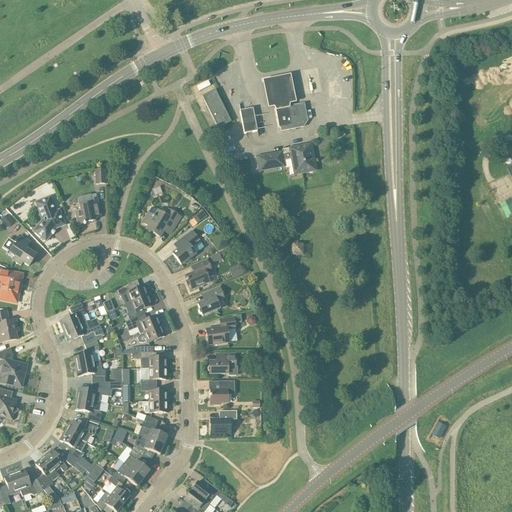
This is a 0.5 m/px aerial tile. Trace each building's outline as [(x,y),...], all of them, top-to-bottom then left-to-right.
[(267,82),(273,109),(300,104),(294,78),(267,82)] [(218,128),(230,122),(215,91),(202,97),(218,128)] [(303,128),(307,121),(304,104),(276,110),(279,127),(280,127),(280,132),(303,128)] [(250,133),(257,131),(253,109),(246,110),(239,111),(244,134),(250,133)] [(315,171),(310,145),(289,149),(289,153),(282,154),(282,153),(257,157),(259,171),(284,166),(283,161),(291,159),(294,174),(315,171)] [(95,185),(106,184),(106,169),(94,170),(95,185)] [(92,200),(91,195),(77,197),(80,212),(75,213),(78,224),(95,221),(94,216),(100,215),(96,199),(92,200)] [(56,212),(50,197),(35,203),(42,220),(33,231),(45,241),(51,234),(53,235),(56,231),(54,230),(56,229),(65,225),(59,210),(56,212)] [(511,198),(499,205),(505,219),(511,216),(511,198)] [(181,217),(168,209),(164,215),(157,211),(154,216),(148,213),(142,223),(148,226),(146,229),(159,237),(163,232),(170,236),(181,217)] [(0,219),(0,220),(4,227),(5,226),(13,221),(8,214),(1,219),(0,219)] [(181,265),(195,254),(189,247),(198,240),(192,232),(174,245),(177,250),(172,254),(181,265)] [(28,267),(32,261),(31,260),(34,255),(25,249),(29,243),(19,236),(14,244),(14,245),(9,253),(15,257),(12,261),(20,266),(23,263),(28,267)] [(309,256),(309,244),(291,243),(290,255),(309,256)] [(198,289),(204,287),(203,285),(209,282),(205,274),(212,271),(207,260),(190,267),(193,273),(185,276),(191,290),(197,287),(198,289)] [(229,268),(231,278),(242,275),(239,265),(229,268)] [(0,299),(16,303),(22,275),(0,270),(0,285),(1,286),(0,289),(0,299)] [(131,303),(148,296),(144,286),(140,287),(137,281),(128,284),(128,286),(117,291),(119,296),(126,293),(131,303)] [(202,316),(219,309),(216,302),(224,298),(219,287),(200,295),(204,302),(197,304),(199,309),(198,311),(199,314),(201,314),(202,316)] [(130,322),(145,315),(142,310),(152,306),(148,296),(131,303),(135,313),(127,316),(130,321),(130,322)] [(100,317),(106,314),(99,297),(93,300),(100,317)] [(105,301),(107,311),(114,310),(112,300),(105,301)] [(64,332),(86,323),(83,316),(85,313),(81,304),(69,309),(71,314),(72,314),(73,316),(59,322),(64,332)] [(8,321),(6,311),(0,312),(0,342),(16,340),(15,332),(17,331),(15,320),(8,321)] [(113,312),(107,314),(110,320),(116,318),(113,312)] [(143,334),(161,326),(156,316),(147,320),(145,315),(130,322),(130,321),(125,323),(129,332),(137,328),(140,334),(143,333),(143,334)] [(249,317),(247,320),(247,323),(250,325),(253,325),(255,322),(255,319),(252,316),(249,317)] [(208,346),(229,343),(227,330),(235,329),(234,317),(219,319),(220,328),(205,330),(208,346)] [(96,340),(104,337),(100,327),(98,326),(89,330),(86,323),(64,332),(68,342),(81,337),(82,339),(81,339),(84,345),(96,340)] [(161,326),(143,334),(144,334),(140,336),(137,339),(139,343),(143,344),(147,342),(147,344),(165,336),(161,326)] [(98,345),(96,340),(84,345),(86,350),(86,353),(73,355),(75,366),(94,363),(93,362),(99,361),(97,352),(99,350),(98,345)] [(0,382),(21,388),(26,365),(11,362),(13,356),(10,349),(0,352),(0,359),(4,361),(0,375),(0,382)] [(148,369),(167,369),(166,358),(156,358),(156,353),(153,353),(140,353),(132,354),(132,360),(140,360),(140,359),(148,358),(148,369)] [(237,375),(237,367),(236,365),(236,354),(215,354),(215,362),(209,362),(209,366),(207,368),(207,371),(209,373),(209,375),(226,374),(228,377),(236,377),(237,375)] [(94,363),(75,366),(77,377),(96,373),(94,363)] [(167,380),(167,369),(148,369),(140,369),(140,386),(156,386),(156,380),(167,380)] [(234,395),(234,381),(208,382),(209,390),(210,404),(221,404),(221,403),(227,403),(227,395),(234,395)] [(76,400),(100,404),(100,403),(101,396),(110,397),(112,390),(120,390),(120,383),(114,383),(105,383),(92,383),(92,391),(78,389),(76,400)] [(148,403),(167,402),(167,391),(156,391),(156,386),(140,386),(140,391),(148,391),(148,402),(148,403)] [(11,420),(13,414),(18,411),(10,399),(12,393),(0,389),(0,420),(1,422),(6,419),(11,420)] [(99,412),(100,404),(76,400),(74,410),(89,413),(86,421),(98,425),(101,415),(99,412)] [(148,403),(148,402),(144,403),(138,403),(138,408),(144,408),(144,413),(167,413),(167,402),(148,403)] [(255,410),(251,415),(255,419),(260,414),(255,410)] [(210,435),(230,434),(230,420),(236,420),(236,411),(219,412),(219,419),(210,420),(210,435)] [(143,422),(156,426),(158,421),(146,416),(143,422)] [(96,430),(98,425),(86,421),(83,429),(70,422),(65,432),(86,444),(90,437),(94,436),(96,430)] [(154,431),(156,426),(143,422),(141,427),(142,427),(139,437),(140,437),(163,446),(166,436),(154,431)] [(439,424),(432,436),(440,441),(447,428),(439,424)] [(82,452),(86,444),(65,432),(59,441),(72,448),(66,455),(76,463),(84,454),(82,452)] [(159,455),(163,446),(140,437),(138,437),(135,445),(132,450),(142,457),(147,450),(159,455)] [(55,472),(55,471),(59,468),(63,472),(67,468),(52,450),(43,457),(55,472)] [(138,463),(142,457),(132,450),(128,455),(129,456),(123,464),(143,479),(149,471),(138,463)] [(73,467),(76,463),(66,455),(63,459),(73,467)] [(59,476),(55,471),(55,472),(43,457),(35,464),(44,475),(37,479),(43,491),(48,488),(52,484),(51,483),(59,476)] [(114,473),(111,477),(122,485),(126,479),(137,487),(143,479),(122,464),(116,471),(115,473),(114,473)] [(97,482),(103,468),(96,465),(90,479),(97,482)] [(43,491),(37,479),(29,484),(24,470),(14,474),(20,491),(22,497),(29,495),(33,496),(43,491)] [(10,495),(20,491),(14,474),(3,478),(10,495)] [(111,484),(105,492),(110,495),(110,496),(122,506),(129,497),(118,489),(122,485),(118,482),(111,477),(108,481),(111,484)] [(190,491),(204,502),(209,505),(216,497),(219,492),(213,487),(209,491),(197,482),(190,491)] [(0,493),(0,494),(4,506),(10,504),(6,491),(0,493)] [(190,491),(183,500),(190,505),(191,505),(187,510),(189,511),(203,511),(205,510),(201,506),(204,502),(190,491)] [(114,511),(117,511),(122,506),(110,496),(105,501),(102,498),(98,504),(102,509),(105,511),(111,511),(112,511),(114,511)]
